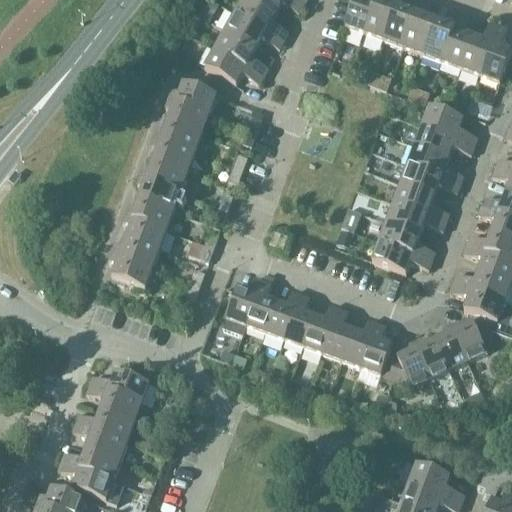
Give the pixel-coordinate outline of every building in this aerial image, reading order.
[(304,11),(284,0),(246,0),(245,1),(277,19),(282,10),(299,19),(304,11)] [(284,0),(304,11),(309,3),(304,0),(284,0)] [(357,0),(345,32),(365,40),(379,0),(369,0),(369,3),(361,0),(357,0)] [(379,0),(365,40),(384,47),(397,13),(387,9),(390,0),(379,0)] [(384,47),(403,54),(423,1),(418,0),(413,0),(407,17),(397,13),(384,47)] [(235,19),(284,46),(289,38),(271,28),(277,19),(245,1),(235,19)] [(403,54),(422,61),(435,27),(425,24),(432,5),(423,1),(403,54)] [(422,61),(442,68),(461,16),(452,12),(445,31),(435,27),(422,61)] [(442,68),(461,75),(473,41),(463,38),(470,19),(461,16),(442,68)] [(235,19),(225,37),(257,55),(262,45),(280,55),(284,46),(235,19)] [(461,75),(480,82),(499,30),(490,26),(483,45),(473,41),(461,75)] [(499,30),(480,82),(500,90),(511,56),(511,55),(501,52),(508,33),(499,30)] [(257,55),(225,37),(215,55),(264,82),(269,74),(252,64),(257,55)] [(264,82),(215,55),(205,73),(236,91),(242,81),(260,90),(264,82)] [(169,107),(209,122),(217,102),(183,89),(179,100),(172,98),(169,107)] [(169,128),(202,141),(209,122),(169,107),(166,116),(172,118),(169,128)] [(430,113),(422,133),(475,152),(478,143),(459,136),(463,125),(430,113)] [(252,122),(247,135),(256,139),(261,125),(252,122)] [(155,145),(195,160),(202,141),(169,128),(165,138),(158,136),(155,145)] [(422,133),(415,152),(449,164),(453,154),(471,161),(475,152),(422,133)] [(242,149),(251,152),(256,139),(247,135),(242,149)] [(154,166),(188,179),(195,160),(155,145),(152,154),(158,156),(154,166)] [(408,171),(461,190),(464,181),(445,174),(449,164),(415,152),(408,171)] [(233,174),(242,177),(247,164),(238,160),(233,174)] [(511,169),(499,165),(495,174),(511,179),(511,169)] [(141,183),(181,198),(188,179),(154,166),(151,177),(144,174),(141,183)] [(461,190),(408,171),(401,190),(435,203),(438,192),(457,199),(461,190)] [(242,177),(233,174),(228,187),(237,191),(242,177)] [(511,190),(507,200),(511,201),(511,179),(495,174),(492,183),(511,190)] [(181,198),(141,183),(138,192),(144,195),(140,205),(174,217),(181,198)] [(435,203),(401,190),(394,209),(446,229),(450,220),(431,213),(435,203)] [(219,212),(228,215),(233,202),(224,198),(219,212)] [(484,203),(481,212),(511,223),(511,201),(507,200),(503,210),(484,203)] [(130,213),(127,222),(167,236),(174,217),(140,205),(136,215),(130,213)] [(394,209),(387,228),(421,241),(424,231),(443,238),(446,229),(394,209)] [(228,215),(219,212),(214,225),(223,229),(228,215)] [(493,238),(511,245),(511,223),(481,212),(478,221),(497,228),(493,238)] [(126,243),(160,256),(167,236),(127,222),(123,231),(130,233),(126,243)] [(380,248),(432,267),(436,258),(417,251),(421,241),(387,228),(380,248)] [(205,251),(214,254),(219,240),(210,237),(205,251)] [(274,237),(271,244),(269,249),(283,254),(288,242),(274,237)] [(467,251),(511,267),(511,245),(493,238),(489,249),(470,242),(467,251)] [(160,256),(126,243),(122,253),(116,251),(112,260),(153,275),(160,256)] [(432,267),(380,248),(372,267),(406,280),(410,269),(429,276),(432,267)] [(200,264),(209,267),(214,254),(205,251),(200,264)] [(511,267),(467,251),(463,260),(482,267),(478,277),(511,289),(511,267)] [(153,275),(112,260),(109,269),(116,271),(112,282),(145,295),(153,275)] [(191,289),(200,292),(205,279),(196,275),(191,289)] [(511,289),(478,277),(475,287),(456,280),(453,289),(505,308),(511,289)] [(246,332),(263,287),(254,283),(249,297),(238,293),(226,325),(246,332)] [(265,339),(277,308),(267,304),(272,290),(263,287),(246,332),(265,339)] [(200,292),(191,289),(186,302),(195,306),(200,292)] [(464,316),(475,320),(498,328),(503,330),(511,327),(511,324),(511,312),(511,310),(505,308),(453,289),(449,298),(468,305),(464,316)] [(285,346),(301,301),(292,298),(287,311),(277,308),(265,339),(285,346)] [(285,346),(304,353),(315,322),(305,318),(310,304),(301,301),(285,346)] [(315,322),(304,353),(323,360),(340,315),(331,312),(326,326),(315,322)] [(323,360),(342,367),(354,336),(344,332),(349,318),(340,315),(323,360)] [(459,326),(450,330),(467,367),(487,358),(498,328),(475,320),(473,328),(462,332),(459,326)] [(342,367),(361,375),(378,329),(369,326),(364,340),(354,336),(342,367)] [(361,375),(381,382),(389,360),(393,350),(382,346),(387,332),(378,329),(361,375)] [(445,340),(435,345),(449,376),(467,367),(450,330),(442,334),(445,340)] [(413,347),(430,384),(449,376),(435,345),(425,350),(422,343),(413,347)] [(389,360),(381,382),(411,393),(430,384),(413,347),(405,351),(408,358),(397,362),(389,360)] [(93,382),(90,391),(142,410),(150,390),(116,378),(112,389),(93,382)] [(105,407),(101,417),(135,429),(142,410),(90,391),(86,400),(105,407)] [(79,420),(76,429),(128,448),(135,429),(101,417),(98,427),(79,420)] [(91,445),(87,455),(121,468),(128,448),(76,429),(72,438),(91,445)] [(65,458),(61,467),(114,487),(121,468),(87,455),(83,465),(65,458)] [(114,487),(61,467),(58,476),(77,483),(73,494),(106,507),(114,487)] [(409,490),(462,509),(465,500),(446,493),(450,482),(417,470),(409,490)] [(460,511),(462,509),(409,490),(402,509),(410,511),(439,511),(440,511),(441,511),(460,511)] [(38,511),(40,511),(83,511),(85,506),(52,494),(48,505),(41,502),(38,511)] [(489,511),(511,511),(511,505),(505,503),(503,509),(492,505),(489,511)]
